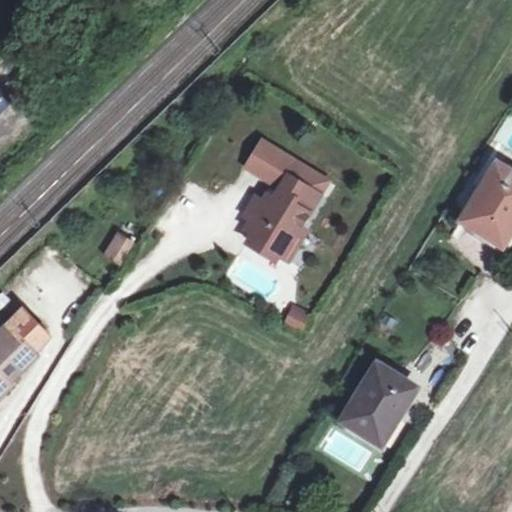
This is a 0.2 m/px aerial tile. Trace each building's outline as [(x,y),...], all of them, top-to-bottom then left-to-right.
[(246,166),(280,186),(288,173),(320,193),(328,180),(261,140),(246,166)] [(463,220),(501,245),(511,228),(511,172),(498,164),(463,220)] [(293,228),(299,227),(320,193),(288,173),(280,186),(271,200),(266,201),(256,196),(244,215),(257,224),(250,236),(278,254),(293,228)] [(293,228),(278,254),(289,260),(306,231),(299,227),(293,228)] [(133,244),(118,235),(107,254),(121,263),(133,244)] [(293,309),(287,322),(300,329),(307,315),(293,309)] [(0,334),(0,396),(7,390),(3,385),(10,378),(13,381),(38,355),(32,348),(46,335),(23,312),(0,334)] [(382,444),(416,389),(378,364),(344,420),(382,444)]
